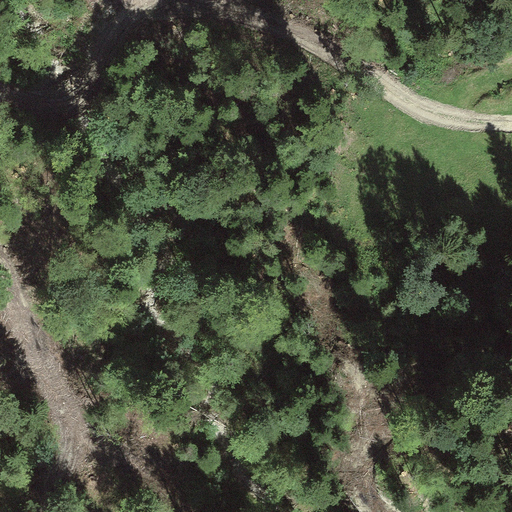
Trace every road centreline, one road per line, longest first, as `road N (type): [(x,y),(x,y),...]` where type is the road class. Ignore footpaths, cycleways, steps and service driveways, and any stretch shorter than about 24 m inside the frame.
road 1 (track): [(168,0),(311,42),(468,119),(511,122)]
road 2 (track): [(0,90),(59,105),(80,101),(120,15),(137,0)]
